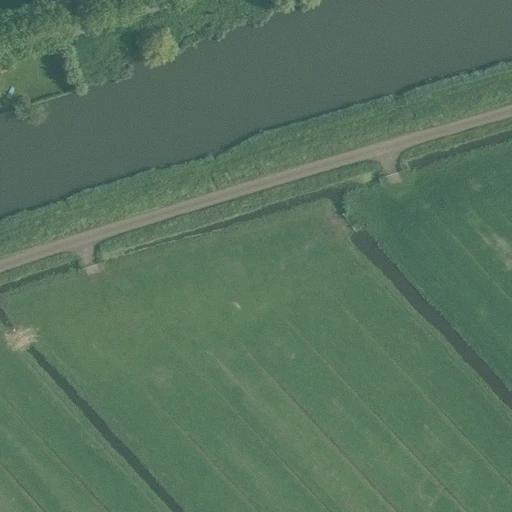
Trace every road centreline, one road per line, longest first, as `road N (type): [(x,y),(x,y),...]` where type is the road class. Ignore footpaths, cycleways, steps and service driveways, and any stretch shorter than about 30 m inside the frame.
road 1 (unclassified): [(0,260),(511,103)]
road 2 (tertiary): [(0,44),(139,0)]
